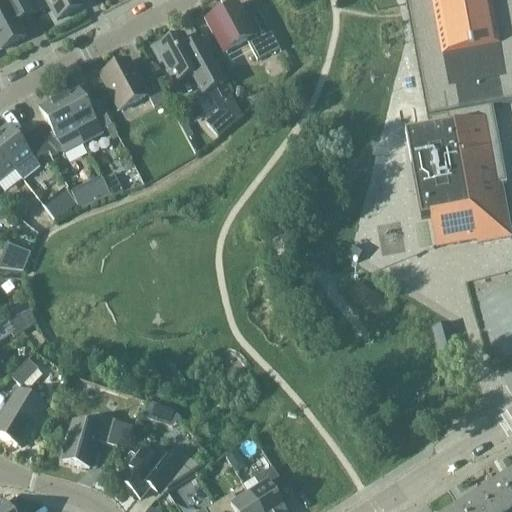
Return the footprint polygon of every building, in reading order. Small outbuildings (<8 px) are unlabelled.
[(0,0),(0,50),(1,52),(25,39),(10,10),(26,1),(25,0),(0,0)] [(41,0),(28,0),(37,16),(47,10),(41,0)] [(44,0),(56,22),(82,8),(77,0),(44,0)] [(427,119),(429,129),(404,134),(420,220),(430,218),(435,249),(476,241),(476,244),(510,238),(500,184),(506,183),(495,125),(489,126),(485,108),(511,103),(511,0),(404,0),(426,119),(427,119)] [(280,46),(261,14),(247,22),(237,4),(206,23),(224,54),(247,40),(259,60),(280,46)] [(168,41),(151,50),(159,66),(163,64),(175,86),(192,77),(203,96),(224,85),(212,61),(210,58),(198,65),(183,37),(170,44),(168,41)] [(129,62),(100,77),(119,112),(147,98),(154,110),(166,103),(151,75),(139,81),(129,62)] [(118,139),(111,127),(99,105),(89,110),(78,89),(58,100),(84,148),(103,138),(100,133),(105,131),(112,142),(118,139)] [(64,158),(84,148),(58,100),(38,110),(47,126),(32,133),(45,156),(48,154),(51,160),(62,154),(64,158)] [(45,156),(32,133),(18,141),(7,127),(0,132),(0,153),(14,172),(23,183),(40,169),(34,162),(45,156)] [(187,142),(191,139),(185,127),(181,129),(180,129),(187,142)] [(0,183),(14,172),(0,153),(0,183)] [(102,182),(110,197),(111,199),(123,195),(113,176),(102,182)] [(77,206),(80,212),(110,197),(102,182),(72,196),(77,206)] [(350,249),(345,257),(356,264),(362,254),(351,248),(350,249)] [(19,251),(11,272),(24,273),(31,256),(19,251)] [(14,320),(30,313),(26,303),(10,310),(14,320)] [(0,343),(12,336),(15,341),(37,326),(30,313),(14,320),(0,325),(0,343)] [(432,330),(443,369),(459,364),(448,325),(432,330)] [(21,390),(38,372),(28,362),(11,380),(21,390)] [(17,392),(0,419),(0,436),(20,449),(45,409),(17,392)] [(151,406),(146,416),(160,423),(166,412),(151,406)] [(133,429),(114,424),(114,422),(102,419),(99,430),(73,423),(63,463),(89,470),(96,443),(118,449),(133,429)] [(235,451),(224,458),(230,467),(241,461),(235,451)] [(126,471),(117,483),(140,501),(149,490),(159,499),(168,488),(199,468),(178,452),(170,457),(164,452),(155,463),(141,452),(136,459),(130,454),(120,466),(126,471)] [(259,489),(247,496),(257,511),(284,511),(276,497),(287,490),(272,468),(253,480),(259,489)] [(511,472),(499,481),(511,500),(511,472)] [(511,511),(511,500),(499,481),(479,494),(490,511),(511,511)] [(257,511),(247,496),(238,502),(232,493),(214,505),(218,511),(257,511)] [(490,511),(479,494),(458,507),(461,511),(490,511)] [(22,511),(15,501),(7,506),(10,511),(22,511)] [(0,506),(0,511),(10,511),(7,506),(5,503),(0,506)]
